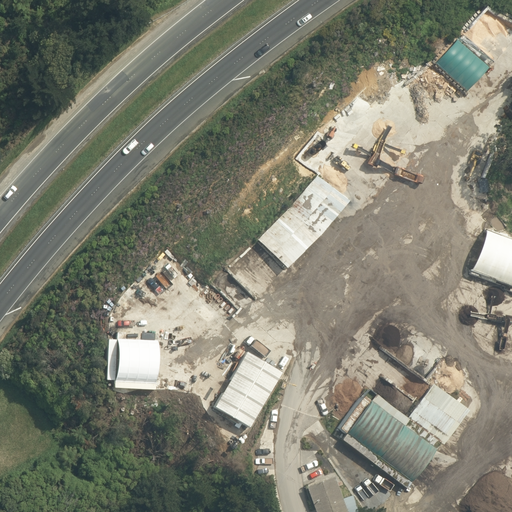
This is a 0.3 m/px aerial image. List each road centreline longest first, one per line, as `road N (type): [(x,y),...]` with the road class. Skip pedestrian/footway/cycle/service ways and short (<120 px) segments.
road 1 (motorway): [(320,0),(171,117),(0,300)]
road 2 (motorway): [(0,217),(94,108),(220,0)]
